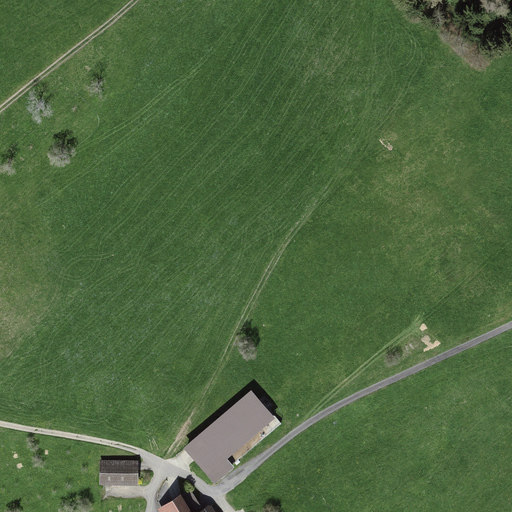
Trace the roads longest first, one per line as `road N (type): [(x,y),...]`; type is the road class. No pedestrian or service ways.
road 1 (track): [(511,325),(320,415),(217,496),(118,446),(0,423)]
road 2 (track): [(0,114),(130,9)]
